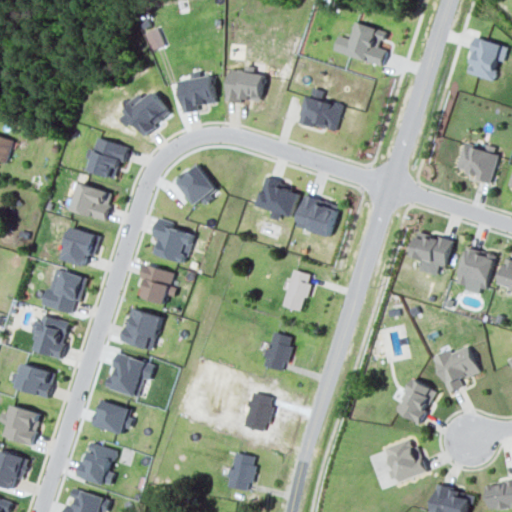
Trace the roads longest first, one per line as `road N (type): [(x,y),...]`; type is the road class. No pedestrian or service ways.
road 1 (residential): [(391,185),(224,134),(186,140),(160,160),(40,511)]
road 2 (residential): [(290,511),(450,0)]
road 3 (residential): [(391,185),(511,224)]
